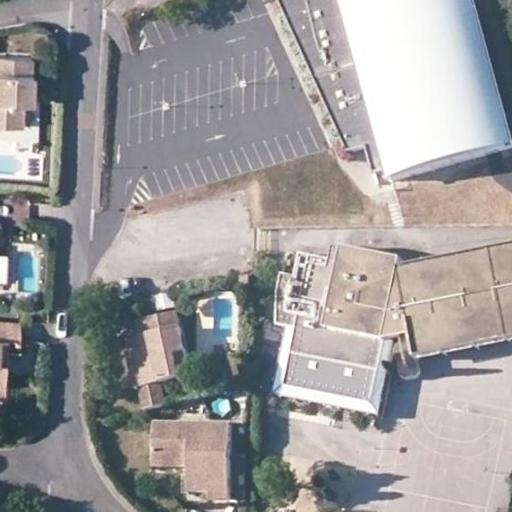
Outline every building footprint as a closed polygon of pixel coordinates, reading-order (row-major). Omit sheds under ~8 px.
[(286,0),(355,152),(374,146),(381,173),(392,169),(397,181),(511,149),(511,127),(478,0),(286,0)] [(0,127),(20,129),(22,104),(29,104),(30,60),(0,57),(0,127)] [(511,247),(404,267),(405,258),(335,244),(332,258),(330,267),(310,263),(296,328),(291,352),(381,372),(387,339),(400,336),(415,334),(420,358),(511,341),(511,247)] [(330,267),(332,258),(303,252),(298,275),(283,272),(279,291),(279,325),(289,327),(296,328),(310,263),(330,267)] [(253,279),(243,281),(243,291),(253,291),(253,279)] [(180,356),(190,354),(181,315),(137,326),(140,342),(143,353),(135,355),(131,356),(140,392),(144,391),(167,386),(186,382),(180,356)] [(0,340),(6,341),(18,342),(20,323),(0,322),(0,389),(4,390),(5,363),(0,362),(0,340)] [(387,339),(381,372),(374,405),(284,387),(291,352),(296,328),(289,327),(275,394),(384,417),(400,336),(387,339)] [(132,343),(135,355),(143,353),(140,342),(132,343)] [(401,344),(403,376),(414,376),(413,343),(401,344)] [(381,372),(291,352),(284,387),(374,405),(381,372)] [(196,379),(190,354),(180,356),(186,382),(196,379)] [(167,386),(144,391),(149,414),(172,408),(167,386)] [(192,455),(192,469),(191,488),(212,489),(213,498),(232,499),(235,426),(157,423),(157,454),(192,455)] [(157,466),(192,469),(192,455),(157,454),(157,466)]
